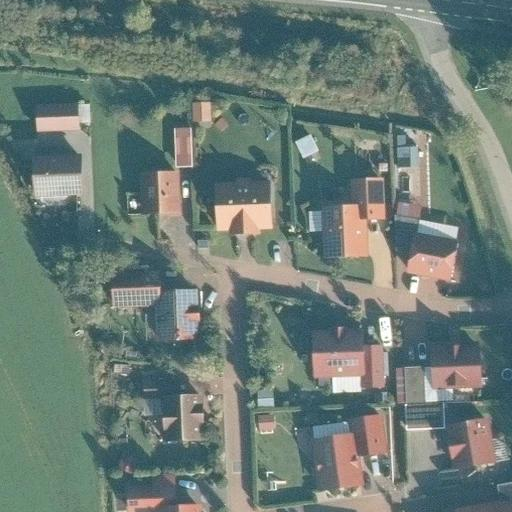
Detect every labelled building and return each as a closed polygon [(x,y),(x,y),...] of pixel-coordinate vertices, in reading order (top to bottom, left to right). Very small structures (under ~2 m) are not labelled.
[(198,103),(199,121),(216,120),(215,102),(198,103)] [(79,104),(33,106),(34,137),(81,135),(79,104)] [(178,125),(181,167),(198,166),(195,124),(178,125)] [(301,140),(307,156),(323,151),(318,135),(301,140)] [(399,145),(400,165),(413,164),(412,144),(399,145)] [(82,156),(33,157),(34,197),(84,195),(82,156)] [(180,174),(140,175),(142,216),(182,214),(180,174)] [(351,181),(351,207),(365,206),(366,221),(385,221),(384,180),(351,181)] [(271,184),(216,186),(218,231),(273,228),(271,184)] [(351,207),(322,208),(324,259),(368,257),(366,221),(365,206),(351,207)] [(458,244),(413,236),(406,273),(452,281),(458,244)] [(198,292),(155,294),(158,340),(201,337),(198,292)] [(364,330),(313,332),(315,378),(366,376),(364,330)] [(480,347),(432,347),(433,386),(481,386),(480,347)] [(204,397),(162,399),(164,443),(205,442),(204,397)] [(489,418),(446,426),(453,467),(496,460),(489,418)] [(357,434),(313,440),(319,489),(363,484),(357,434)] [(502,461),(511,460),(510,442),(500,443),(502,461)] [(511,511),(511,499),(455,509),(455,511),(511,511)]
